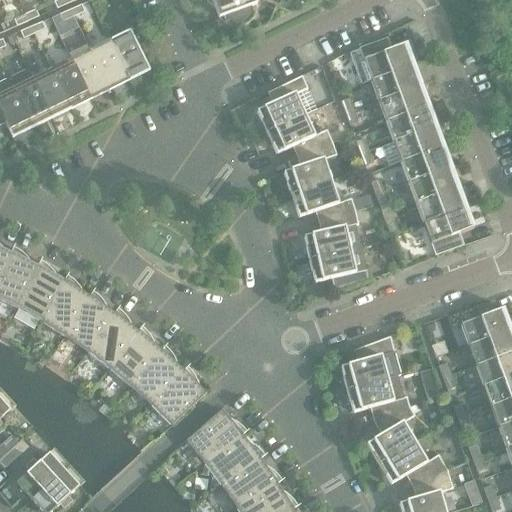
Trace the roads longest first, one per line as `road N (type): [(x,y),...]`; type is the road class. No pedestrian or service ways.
road 1 (residential): [(284,346),(200,87)]
road 2 (residential): [(44,212),(258,362)]
road 3 (residential): [(284,346),(511,261)]
road 4 (residential): [(511,220),(429,0)]
road 5 (residential): [(93,511),(258,362)]
road 6 (residential): [(44,212),(182,134),(200,87)]
road 7 (residential): [(200,87),(377,0)]
road 8 (residential): [(346,511),(284,346)]
